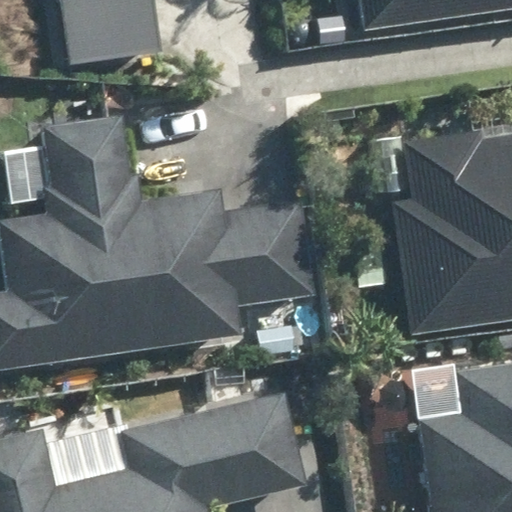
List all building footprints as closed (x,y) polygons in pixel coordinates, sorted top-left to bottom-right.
[(40,0),(53,67),(144,50),(134,0),(40,0)] [(511,0),(337,0),(341,29),(511,5),(511,0)] [(196,186),(116,197),(106,120),(22,131),(33,213),(0,217),(0,372),(220,342),(216,316),(297,305),(284,206),(201,217),(196,186)] [(511,123),(388,141),(397,202),(367,206),(385,330),(511,311),(511,123)] [(447,416),(405,422),(416,511),(511,511),(511,359),(441,369),(447,416)] [(0,511),(188,511),(187,506),(282,484),(261,393),(100,431),(95,409),(0,430),(0,511)]
